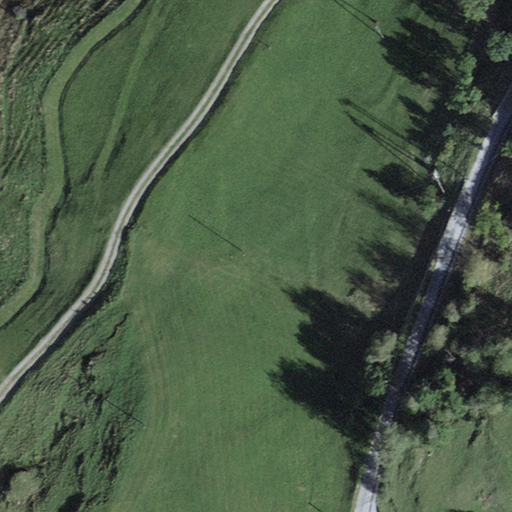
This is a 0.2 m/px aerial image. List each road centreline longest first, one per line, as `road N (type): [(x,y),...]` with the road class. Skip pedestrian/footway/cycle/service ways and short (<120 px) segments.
road 1 (track): [(273,0),(134,199),(79,310),(0,400)]
road 2 (residential): [(367,511),(385,433),(511,114)]
